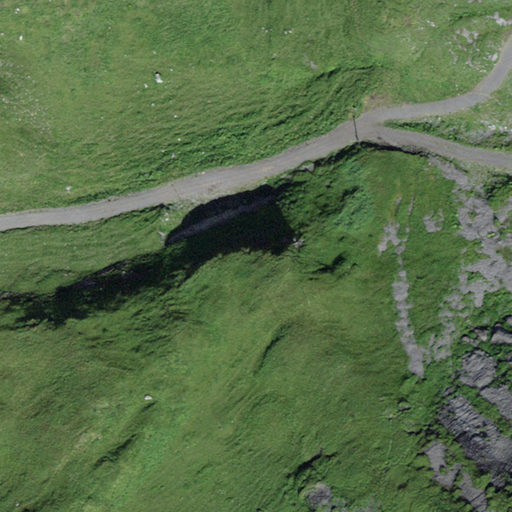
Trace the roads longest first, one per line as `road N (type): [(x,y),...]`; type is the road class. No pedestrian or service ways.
road 1 (track): [(511,162),(428,143),(352,139),(152,199),(0,224)]
road 2 (track): [(352,139),(370,121),(470,101),(511,52)]
